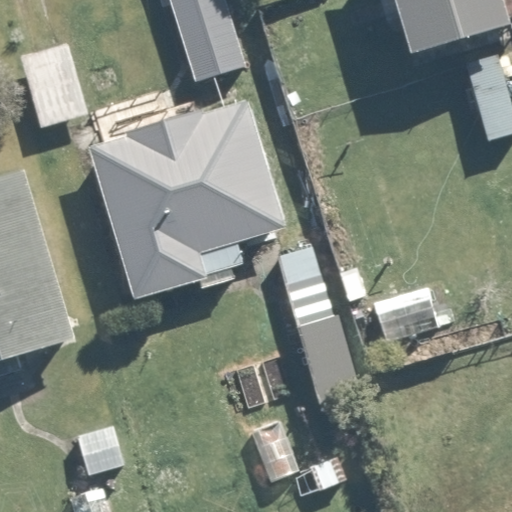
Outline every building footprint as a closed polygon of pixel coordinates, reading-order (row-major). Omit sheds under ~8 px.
[(223,0),(169,0),(196,80),(245,63),(223,0)] [(511,0),(371,0),(384,43),(511,6),(511,0)] [(10,45),(29,120),(77,107),(58,33),(10,45)] [(122,125),(81,137),(125,289),(243,255),(236,229),(276,217),(242,99),(198,112),(194,96),(120,117),(122,125)] [(56,339),(2,165),(0,166),(0,367),(19,362),(16,352),(56,339)] [(112,416),(67,429),(80,474),(125,462),(112,416)]
